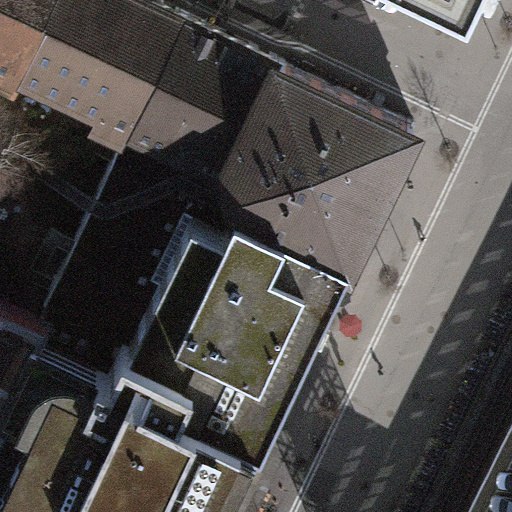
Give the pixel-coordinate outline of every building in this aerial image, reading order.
[(55,0),(0,0),(0,74),(17,82),(23,70),(55,0)] [(189,9),(169,0),(55,0),(23,70),(101,108),(95,120),(126,135),(134,123),(189,9)] [(439,0),(471,15),(478,0),(439,0)] [(225,167),(277,51),(189,9),(134,123),(225,167)] [(180,402),(261,438),(350,255),(417,117),(277,51),(225,167),(134,123),(126,135),(46,302),(132,343),(193,373),(180,402)] [(226,511),(261,438),(180,402),(193,373),(132,343),(46,302),(34,326),(0,399),(0,511),(226,511)] [(0,309),(0,399),(34,326),(0,309)] [(511,511),(511,416),(464,511),(511,511)]
